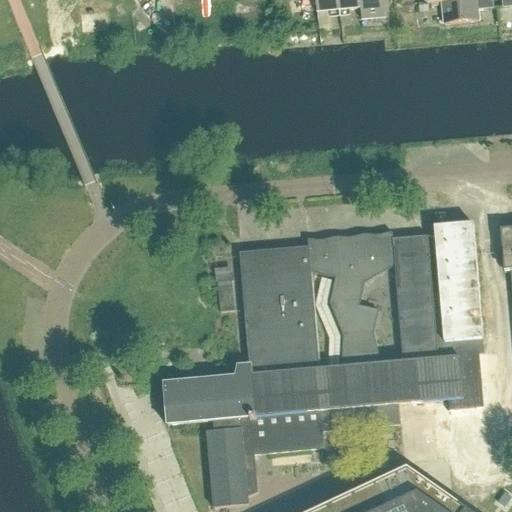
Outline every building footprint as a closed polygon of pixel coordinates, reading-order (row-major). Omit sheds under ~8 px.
[(315,0),(316,0),(317,16),(360,12),(360,4),(359,0),(315,0)] [(383,0),(359,0),(360,4),(360,12),(361,22),(385,20),(383,0)] [(492,10),(491,0),(472,0),(465,1),(440,3),(442,27),(477,24),(476,12),(492,10)] [(511,0),(500,0),(502,10),(511,8),(511,0)] [(435,232),(445,347),(482,344),(484,344),(474,228),(435,232)] [(511,232),(501,233),(505,274),(510,273),(511,293),(511,232)] [(449,413),(484,411),(479,348),(482,348),(482,344),(445,347),(437,348),(433,307),(432,288),(427,240),(393,243),(392,236),(386,238),(377,239),(369,239),(365,239),(360,240),(353,242),(348,242),(343,241),(338,241),(335,241),(330,243),(323,244),(318,244),(309,243),(309,250),(241,256),(251,368),(239,369),(236,382),(165,388),(168,427),(214,424),(215,435),(207,436),(213,510),(248,508),(247,499),(257,495),(254,458),(325,452),(324,437),(402,430),(398,408),(449,404),(449,413)] [(236,314),(233,285),(235,284),(234,271),(216,272),(217,286),(219,286),(222,315),(236,314)] [(463,511),(408,473),(324,511),(463,511)]
